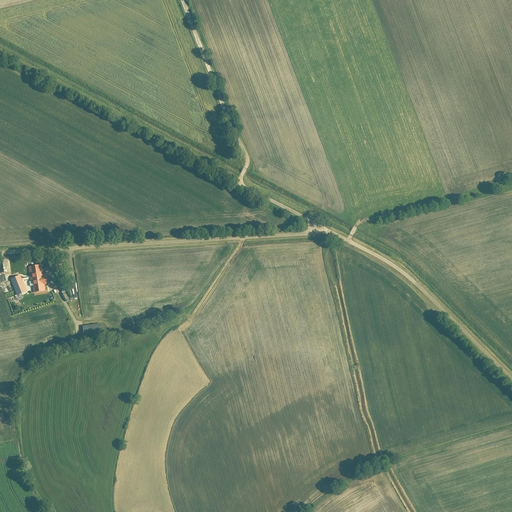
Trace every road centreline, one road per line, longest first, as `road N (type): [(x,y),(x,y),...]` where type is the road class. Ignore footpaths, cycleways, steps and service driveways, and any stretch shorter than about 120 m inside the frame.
road 1 (residential): [(318,227),(309,234),(0,250)]
road 2 (track): [(239,181),(0,53)]
road 3 (residential): [(511,381),(382,258),(318,227)]
road 4 (track): [(511,183),(361,220),(347,241)]
road 5 (track): [(182,0),(245,168)]
